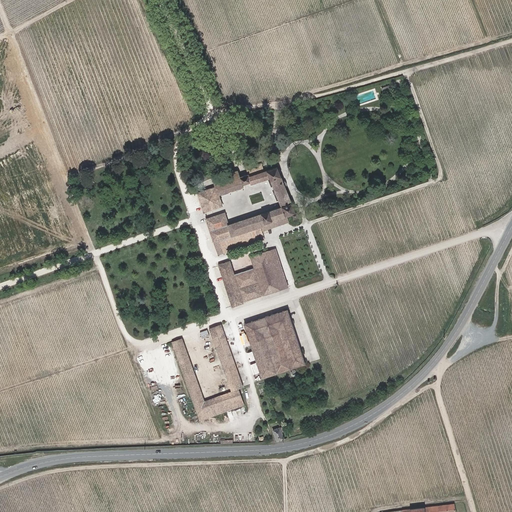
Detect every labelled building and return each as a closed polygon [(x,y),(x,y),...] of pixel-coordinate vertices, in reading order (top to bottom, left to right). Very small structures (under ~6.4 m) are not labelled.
[(261,232),(299,218),(297,210),(295,211),(285,186),(283,181),(277,167),(264,171),(261,163),(246,168),(248,174),(240,176),(240,178),(197,192),(203,212),(223,206),(219,194),(243,186),(243,185),(250,182),(251,184),(270,178),(281,206),(228,225),(225,213),(206,219),(218,255),(264,240),(261,232)] [(247,257),(258,286),(273,280),(262,251),(247,257)] [(271,292),(272,292),(269,284),(243,295),(242,293),(240,294),(227,259),(220,262),(215,263),(231,306),(236,304),(236,306),(243,303),(271,292)] [(288,310),(245,324),(262,378),(306,364),(288,310)] [(200,422),(207,419),(245,406),(239,389),(244,387),(221,324),(209,328),(231,392),(205,401),(182,338),(172,341),(200,422)] [(146,387),(149,395),(157,391),(154,384),(146,387)] [(273,430),(277,441),(284,439),(281,429),(279,423),(277,417),(274,418),(278,428),(273,430)]
